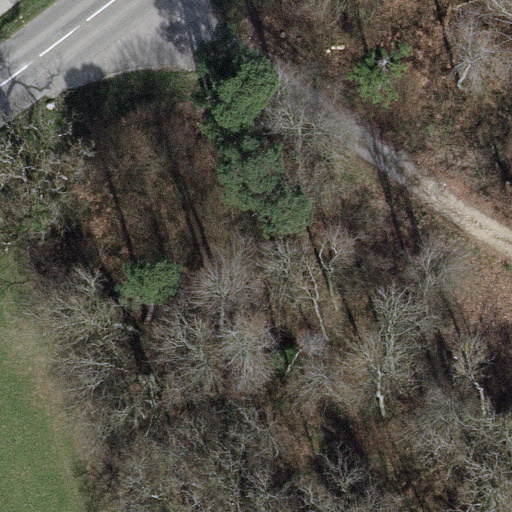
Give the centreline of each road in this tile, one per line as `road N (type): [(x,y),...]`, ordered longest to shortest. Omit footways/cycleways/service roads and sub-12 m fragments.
road 1 (track): [(139,0),(511,239)]
road 2 (tertiary): [(0,83),(111,0)]
